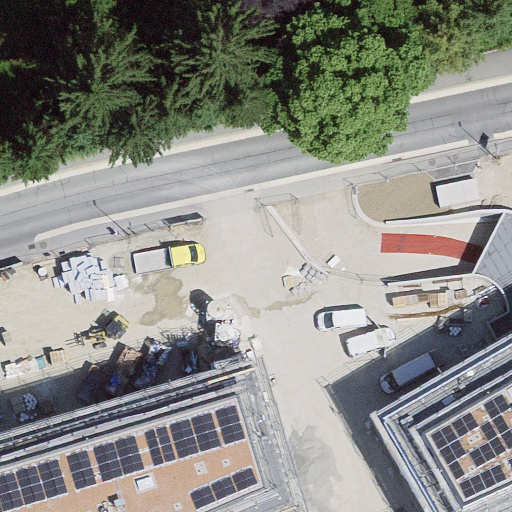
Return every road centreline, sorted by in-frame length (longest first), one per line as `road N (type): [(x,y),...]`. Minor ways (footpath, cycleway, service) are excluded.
road 1 (unclassified): [(511,109),(283,155),(0,227)]
road 2 (unknown): [(334,180),(316,381),(356,511)]
